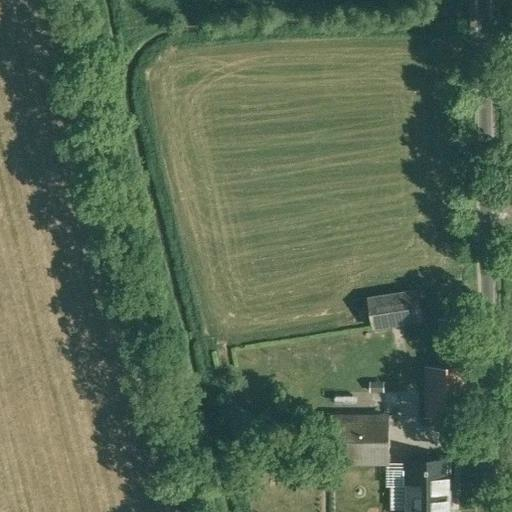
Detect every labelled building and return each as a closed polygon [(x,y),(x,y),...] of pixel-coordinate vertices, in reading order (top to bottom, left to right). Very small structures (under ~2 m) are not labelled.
[(417,291),(369,299),(373,327),(421,320),(417,291)] [(468,319),(440,319),(440,367),(468,367),(468,319)] [(440,367),(427,367),(427,417),(468,418),(468,367),(440,367)] [(389,417),(331,417),(331,462),(389,462),(389,417)] [(448,461),(409,461),(409,511),(447,511),(448,497),(446,497),(446,486),(448,486),(448,461)]
